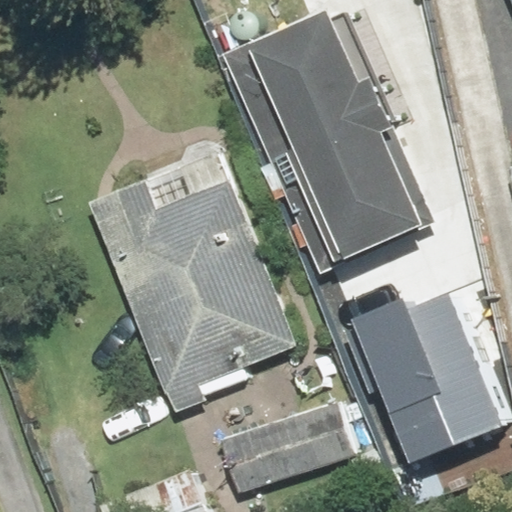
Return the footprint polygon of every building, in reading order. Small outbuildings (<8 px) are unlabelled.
[(349,0),(229,53),(328,276),(448,224),(349,0)] [(226,149),(93,202),(178,414),(211,401),(210,399),(254,381),(250,371),(307,349),(226,149)] [(511,401),(465,288),(363,330),(383,379),(402,371),(432,443),(511,409),(511,401)] [(343,400),(225,439),(244,496),(362,457),(343,400)] [(389,456),(352,468),(366,511),(374,511),(405,502),(389,456)] [(214,511),(199,471),(103,505),(105,511),(214,511)]
